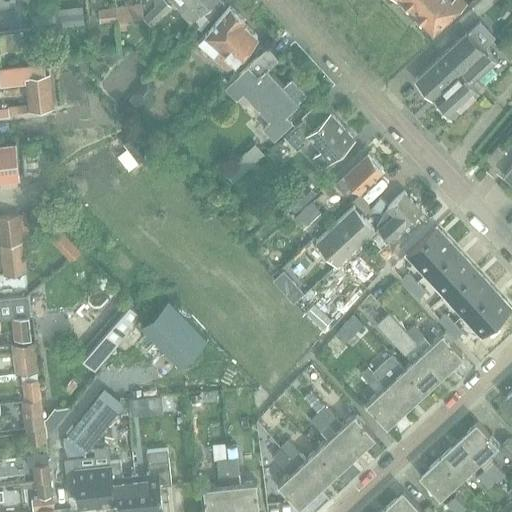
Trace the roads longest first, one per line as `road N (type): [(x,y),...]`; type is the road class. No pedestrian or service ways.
road 1 (tertiary): [(511,249),(284,0)]
road 2 (residential): [(338,511),(511,354)]
